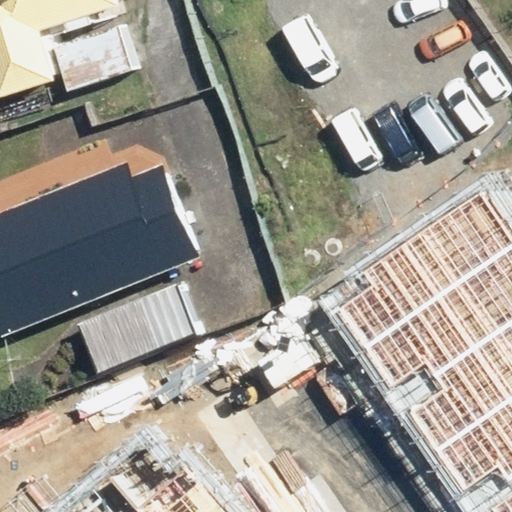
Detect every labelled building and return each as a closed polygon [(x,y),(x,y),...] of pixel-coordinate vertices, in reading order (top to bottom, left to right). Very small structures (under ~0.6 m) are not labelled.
[(160,2),(159,0),(0,0),(0,3),(29,100),(90,82),(74,27),(160,2)] [(241,0),(247,14),(287,0),(241,0)] [(123,168),(0,212),(0,328),(198,257),(165,168),(128,182),(123,168)] [(340,310),(367,350),(511,247),(511,236),(481,193),(367,273),(376,285),(340,310)] [(511,247),(367,350),(392,384),(423,361),(434,377),(511,322),(511,247)] [(202,273),(90,320),(114,377),(226,330),(202,273)] [(407,415),(435,454),(511,399),(511,322),(434,377),(443,389),(407,415)] [(511,399),(435,454),(459,488),(490,466),(501,482),(511,473),(511,399)] [(305,442),(255,470),(278,511),(285,511),(330,487),(305,442)] [(453,511),(438,478),(361,511),(453,511)] [(511,511),(511,491),(489,508),(491,511),(511,511)] [(216,511),(211,498),(175,511),(216,511)]
